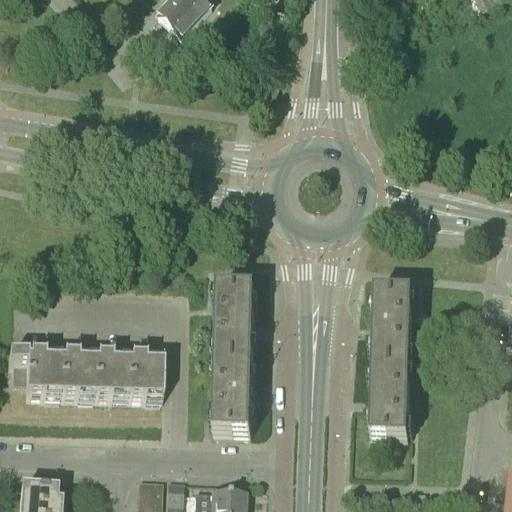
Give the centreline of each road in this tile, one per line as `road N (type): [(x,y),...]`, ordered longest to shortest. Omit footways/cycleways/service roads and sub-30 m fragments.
road 1 (unknown): [(189,463),(188,356),(176,330),(154,321),(23,324)]
road 2 (tertiary): [(277,173),(0,126)]
road 3 (tertiary): [(0,153),(272,198)]
road 4 (residential): [(488,445),(510,226)]
road 5 (residential): [(335,511),(342,324),(326,301)]
road 6 (tertiary): [(307,511),(314,333)]
road 7 (residential): [(306,301),(286,324),(281,466)]
road 8 (residential): [(113,462),(281,466)]
road 9 (residential): [(134,97),(50,0)]
